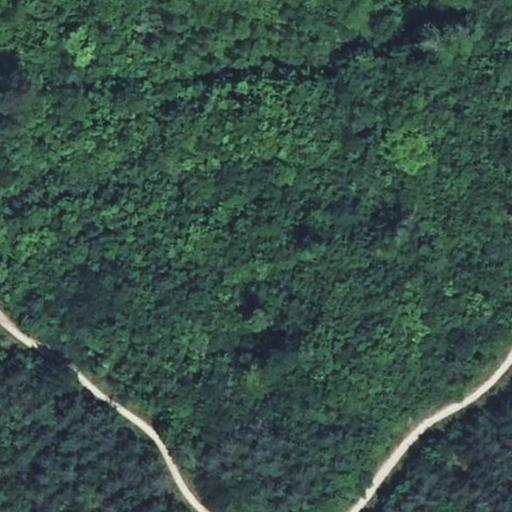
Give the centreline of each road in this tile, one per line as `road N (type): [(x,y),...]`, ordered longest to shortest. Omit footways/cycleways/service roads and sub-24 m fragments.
road 1 (track): [(0,317),(147,427),(206,511)]
road 2 (track): [(353,511),(421,425),(476,393),(511,355)]
